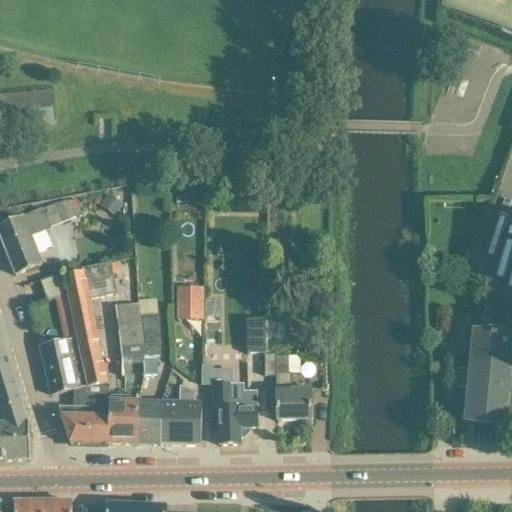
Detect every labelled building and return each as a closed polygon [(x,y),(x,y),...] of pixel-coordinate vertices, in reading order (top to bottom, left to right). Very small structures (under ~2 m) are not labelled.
[(52,93),(0,97),(0,133),(55,129),(52,93)] [(108,195),(101,207),(116,217),(124,205),(108,195)] [(2,227),(0,228),(0,236),(16,277),(35,270),(43,266),(32,238),(51,231),(50,229),(44,212),(2,227)] [(485,266),(511,248),(511,237),(480,258),(485,266)] [(108,384),(90,302),(117,296),(110,265),(84,272),(65,277),(71,309),(76,338),(86,389),(108,384)] [(47,304),(67,297),(61,277),(40,283),(47,304)] [(178,289),(178,321),(204,321),(204,288),(178,289)] [(139,305),(116,308),(123,357),(141,357),(144,356),(140,317),(139,305)] [(158,316),(140,317),(144,356),(141,357),(141,376),(157,376),(156,357),(161,357),(158,316)] [(205,346),(229,345),(228,321),(204,322),(205,346)] [(266,322),(248,322),(248,355),(266,355),(266,322)] [(474,391),(473,408),(502,411),(505,387),(509,387),(505,435),(506,435),(510,389),(511,373),(511,338),(479,335),(476,370),(456,369),(455,389),(474,391)] [(55,396),(86,389),(76,338),(41,349),(55,396)] [(0,413),(3,425),(0,425),(0,463),(30,463),(29,449),(29,425),(27,418),(16,385),(4,346),(3,347),(0,347),(0,413)] [(123,357),(122,377),(141,376),(141,357),(123,357)] [(292,392),(292,375),(301,375),(301,358),(264,359),(265,378),(276,378),(277,423),(312,422),(311,391),(292,392)] [(162,403),(160,447),(201,448),(202,403),(192,403),(193,391),(184,391),(184,388),(179,387),(179,403),(162,403)] [(257,393),(243,394),(231,387),(214,387),(215,411),(219,411),(220,447),(241,447),(241,440),(245,440),(251,434),(250,430),(259,430),(258,409),(257,409),(257,393)] [(137,447),(138,403),(138,399),(125,399),(125,404),(110,404),(110,410),(109,446),(137,447)] [(160,447),(162,403),(138,403),(137,447),(160,447)] [(109,446),(110,410),(59,409),(70,446),(109,446)]
